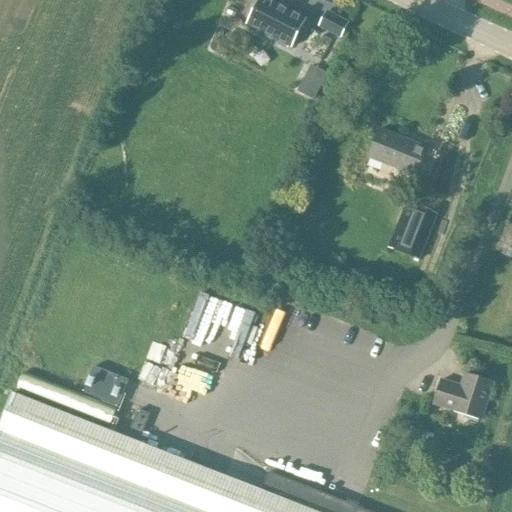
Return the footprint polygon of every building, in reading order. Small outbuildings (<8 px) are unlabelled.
[(291,49),(306,20),(267,0),(259,0),(247,25),(291,49)] [(327,13),(320,26),(342,36),(348,23),(327,13)] [(438,159),(425,154),(426,149),(382,131),(370,159),(414,177),(411,183),(426,189),(438,159)] [(404,205),(395,229),(407,234),(404,240),(414,244),(427,214),(404,205)] [(511,250),(511,218),(506,217),(491,256),(508,262),(511,250)] [(494,383),(465,375),(461,387),(441,381),(433,405),(454,412),(453,413),(482,422),(494,383)] [(262,491),(14,394),(0,428),(0,511),(367,511),(269,473),(262,491)] [(130,433),(141,437),(150,415),(138,411),(130,433)]
